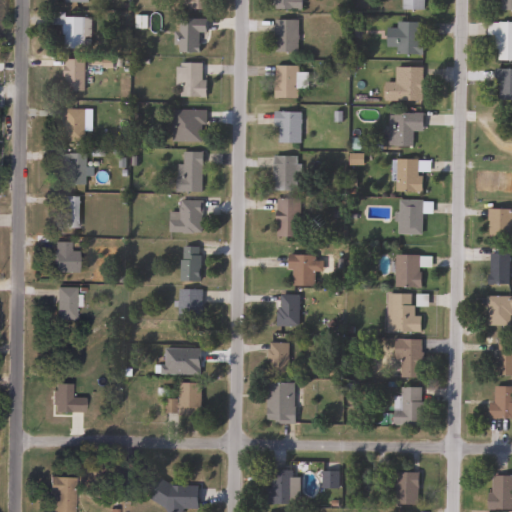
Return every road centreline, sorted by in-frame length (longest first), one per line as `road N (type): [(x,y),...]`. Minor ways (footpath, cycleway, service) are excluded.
road 1 (residential): [(454,511),(463,0)]
road 2 (residential): [(234,511),(242,0)]
road 3 (residential): [(22,0),(15,511)]
road 4 (residential): [(16,442),(511,448)]
